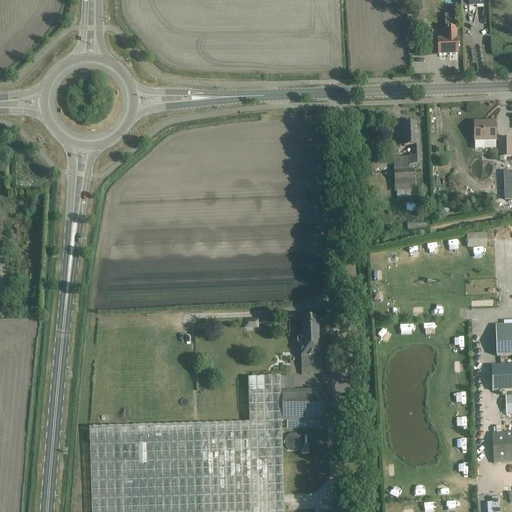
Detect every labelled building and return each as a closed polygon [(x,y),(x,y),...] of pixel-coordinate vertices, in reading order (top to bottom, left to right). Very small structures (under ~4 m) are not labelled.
[(468,0),(469,8),(484,8),(483,0),(468,0)] [(438,40),(439,46),(439,56),(457,55),(457,47),(460,47),(459,39),(457,40),(456,30),(447,30),(448,40),(438,40)] [(474,123),(475,150),(484,150),(484,143),(496,143),(495,122),(474,123)] [(405,147),(413,147),(414,158),(409,158),(409,166),(421,165),(420,133),(417,133),(416,125),(404,125),(405,147)] [(511,158),(511,140),(500,140),(500,159),(511,158)] [(415,192),(414,170),(394,171),(395,193),(415,192)] [(511,172),(502,172),(503,205),(511,205),(511,172)] [(475,204),(476,207),(479,208),(483,207),(484,204),(483,201),(480,200),(477,201),(475,204)] [(443,203),(439,211),(448,215),(451,207),(443,203)] [(400,229),(399,220),(394,221),(395,225),(392,225),(392,230),(400,229)] [(466,235),(467,249),(487,248),(486,234),(466,235)] [(457,240),(448,242),(450,252),(459,251),(457,240)] [(407,249),(409,259),(419,257),(417,247),(407,249)] [(389,262),(398,260),(396,251),(387,253),(389,262)] [(494,299),(497,306),(503,303),(500,296),(494,299)] [(412,307),(412,317),(422,317),(422,307),(412,307)] [(443,317),(443,307),(432,307),(432,317),(443,317)] [(245,330),(259,330),(259,321),(258,321),(258,319),(242,319),(243,329),(245,329),(245,330)] [(301,336),(302,352),(302,375),(322,374),(321,344),(314,344),(314,336),(321,336),(321,329),(320,319),(308,319),(302,320),(302,336),(301,336)] [(433,324),(423,324),(423,334),(433,334),(433,324)] [(411,336),(410,325),(400,326),(400,336),(411,336)] [(511,325),(495,326),(497,357),(511,356),(511,325)] [(382,330),(378,338),(387,343),(391,335),(382,330)] [(463,349),(463,338),(453,338),(453,349),(463,349)] [(454,362),(454,373),(463,373),(463,362),(454,362)] [(511,366),(490,367),(491,394),(511,392),(511,366)] [(282,422),(281,392),(280,378),(248,379),(249,424),(282,423),(282,422)] [(294,378),(280,378),(281,392),(294,392),(294,378)] [(322,391),(294,392),(281,392),(282,422),(323,421),(322,391)] [(494,464),(511,462),(511,394),(506,395),(507,415),(511,414),(511,432),(492,434),(494,464)] [(455,395),(455,405),(465,405),(465,395),(455,395)] [(466,418),(455,418),(455,429),(465,430),(466,418)] [(92,511),(284,511),(282,423),(249,424),(90,429),(92,511)] [(301,438),(300,436),(299,435),(297,435),(296,434),(294,434),(293,434),(291,434),(290,435),(288,436),(287,437),(286,438),(285,440),(285,441),(285,443),(285,445),(285,446),(286,448),(287,449),(289,450),(290,451),(292,452),(294,452),(296,452),(297,451),(299,450),(300,449),(301,448),(302,446),(303,445),(303,443),(303,441),(302,439),(301,438)] [(383,466),(384,477),(395,476),(394,465),(383,466)] [(457,465),(457,474),(467,475),(467,465),(457,465)] [(388,494),(399,497),(400,492),(389,488),(388,494)] [(445,501),(444,511),(454,511),(455,502),(445,501)]
